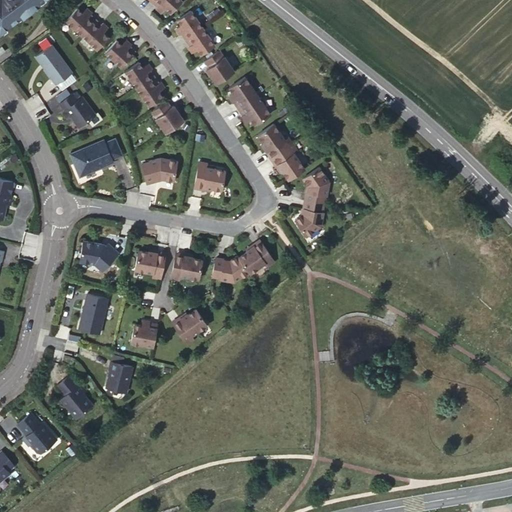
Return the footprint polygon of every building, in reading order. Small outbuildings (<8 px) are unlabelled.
[(43,0),(0,0),(0,32),(20,18),(21,19),(40,5),(39,3),(43,0)] [(183,4),(178,0),(146,0),(164,16),(167,12),(172,16),(183,4)] [(78,6),(66,18),(97,48),(109,36),(104,31),(107,28),(86,7),(83,11),(78,6)] [(215,47),(191,12),(177,21),(181,27),(177,30),(194,54),(198,51),(201,57),(215,47)] [(105,51),(121,66),(136,50),(125,40),(121,44),(116,39),(105,51)] [(71,72),(50,44),(34,55),(43,68),(42,68),(49,78),(50,78),(54,84),(55,83),(69,73),(71,72)] [(206,69),(215,84),(233,72),(219,51),(203,62),(208,68),(206,69)] [(125,70),(149,105),(162,97),(159,91),(163,88),(146,64),(142,67),(139,61),(125,70)] [(74,79),(69,73),(55,83),(60,90),(74,79)] [(255,95),(242,76),(227,87),(231,92),(227,94),(236,108),(255,95)] [(60,101),(69,95),(65,89),(56,95),(60,101)] [(75,91),(71,94),(76,99),(79,97),(75,91)] [(90,126),(100,119),(95,112),(93,114),(80,96),(79,97),(76,99),(71,94),(71,93),(69,95),(60,101),(58,102),(63,109),(60,111),(65,118),(69,115),(77,126),(86,120),(90,126)] [(255,95),(236,108),(245,121),(248,119),(252,124),(267,113),(255,95)] [(150,110),(165,132),(183,120),(173,105),(171,107),(166,100),(150,110)] [(283,138),(272,122),(256,133),(262,141),(261,142),(266,150),(267,149),(271,156),(287,145),(282,139),(283,138)] [(283,138),(282,139),(287,145),(291,142),(286,136),(283,138)] [(102,139),(69,154),(79,177),(101,167),(100,164),(103,163),(104,166),(112,162),(111,159),(121,155),(114,138),(103,142),(102,139)] [(287,145),(291,152),(292,152),(296,149),(291,142),(287,145)] [(271,156),(276,163),(275,163),(280,171),(281,170),(287,178),(303,167),(292,152),(291,152),(287,145),(271,156)] [(16,154),(10,156),(13,162),(18,160),(16,154)] [(174,180),(178,160),(161,157),(150,160),(150,161),(142,163),(147,181),(161,178),(174,180)] [(318,166),(301,177),(307,185),(305,199),(323,202),(324,194),(326,195),(328,181),(318,166)] [(207,170),(199,168),(195,186),(204,187),(203,188),(212,190),(212,189),(222,191),(226,172),(207,168),(207,170)] [(0,178),(0,217),(3,218),(6,203),(11,204),(13,195),(10,194),(13,181),(0,178)] [(323,202),(305,199),(302,214),(294,219),(306,235),(320,225),(323,211),(322,210),(323,202)] [(101,243),(83,239),(79,260),(94,263),(102,270),(118,252),(108,243),(105,247),(101,243)] [(247,250),(239,256),(249,270),(250,272),(265,261),(265,260),(271,255),(261,240),(254,245),(254,244),(246,249),(247,250)] [(253,243),(238,254),(239,256),(247,250),(246,249),(254,244),(253,243)] [(161,272),(165,254),(156,253),(157,252),(148,250),(148,251),(138,250),(134,268),(153,272),(153,271),(161,272)] [(183,255),(175,254),(171,272),(180,273),(179,274),(198,278),(201,259),(192,257),(192,256),(183,254),(183,255)] [(239,256),(238,254),(229,260),(215,257),(212,275),(220,276),(220,278),(234,280),(249,270),(239,256)] [(271,255),(265,260),(265,261),(268,264),(275,260),(271,255)] [(107,298),(86,293),(78,328),(98,333),(107,298)] [(173,323),(183,338),(190,333),(191,334),(207,323),(196,307),(187,313),(187,312),(179,317),(180,318),(173,323)] [(179,317),(187,312),(186,311),(172,320),(173,323),(180,318),(179,317)] [(152,345),(157,322),(141,319),(140,323),(134,322),(130,341),(152,345)] [(191,334),(190,333),(183,338),(187,342),(193,338),(191,334)] [(111,353),(109,360),(131,366),(133,358),(111,353)] [(131,366),(109,360),(107,369),(109,369),(104,387),(124,392),(131,366)] [(60,399),(77,418),(92,405),(82,393),(85,390),(79,383),(77,385),(69,375),(56,385),(65,395),(60,399)] [(31,444),(38,453),(41,453),(57,440),(42,422),(40,424),(30,413),(18,424),(27,435),(23,439),(29,446),(31,444)] [(14,465),(2,451),(0,452),(0,480),(9,473),(8,470),(14,465)]
